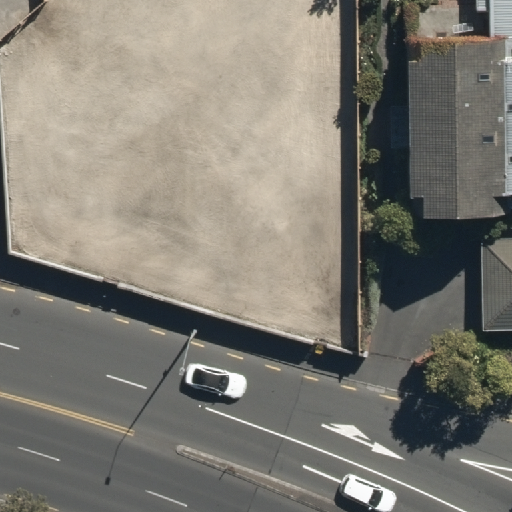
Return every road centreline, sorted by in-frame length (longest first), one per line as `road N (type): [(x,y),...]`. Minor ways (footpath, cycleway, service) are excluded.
road 1 (primary): [(174,443),(354,415),(511,444)]
road 2 (secondary): [(174,443),(350,511)]
road 3 (secondary): [(0,392),(174,443)]
